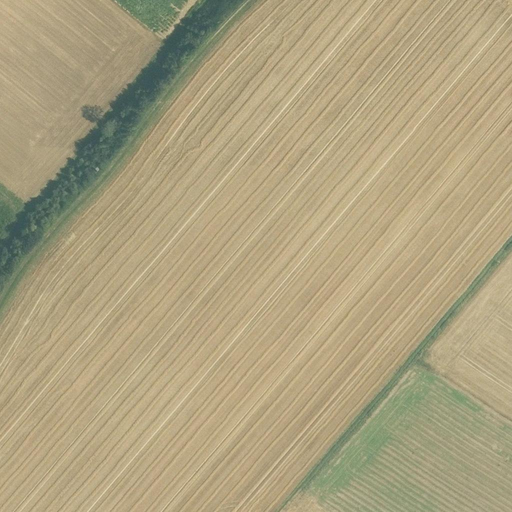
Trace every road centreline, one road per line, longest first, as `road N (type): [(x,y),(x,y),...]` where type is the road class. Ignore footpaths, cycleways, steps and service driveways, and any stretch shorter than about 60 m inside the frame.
road 1 (track): [(266,0),(56,243),(0,327)]
road 2 (track): [(511,244),(282,511)]
road 3 (track): [(217,0),(36,216),(0,186)]
